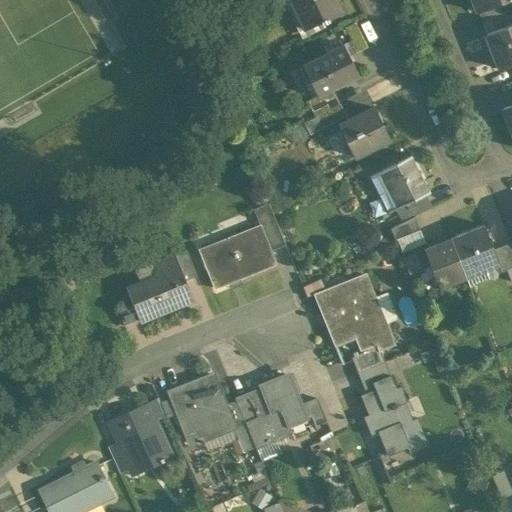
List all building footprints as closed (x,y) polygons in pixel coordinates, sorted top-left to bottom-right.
[(297,0),(310,27),(322,21),(323,23),(329,20),(329,19),(342,13),(335,0),(297,0)] [(472,0),(478,12),(500,3),(508,0),(472,0)] [(500,3),(478,12),(482,23),(504,14),(500,3)] [(511,24),(487,34),(501,69),(511,64),(511,24)] [(343,43),(302,64),(318,95),(319,97),(333,90),(360,76),(343,43)] [(333,90),(319,97),(318,95),(307,101),(316,117),(340,104),(333,90)] [(340,104),(316,117),(322,129),(347,116),(340,104)] [(374,108),(339,126),(354,157),(389,139),(374,108)] [(411,155),(370,176),(388,213),(396,209),(424,195),(430,192),(411,155)] [(424,195),(396,209),(404,222),(414,217),(431,208),(424,195)] [(268,203),(253,209),(260,225),(271,251),(285,245),(268,203)] [(404,222),(391,229),(396,240),(420,231),(414,217),(404,222)] [(260,225),(199,249),(214,288),(276,264),(271,251),(260,225)] [(500,265),(484,225),(451,238),(467,278),(500,265)] [(451,238),(415,253),(421,269),(430,266),(440,289),(467,278),(451,238)] [(511,247),(510,243),(498,248),(507,270),(511,268),(511,247)] [(186,250),(175,254),(186,280),(197,276),(186,250)] [(175,254),(155,262),(156,264),(153,277),(140,282),(126,288),(130,299),(139,319),(139,321),(193,299),(186,280),(175,254)] [(156,264),(155,262),(136,271),(140,282),(153,277),(156,264)] [(363,274),(345,282),(346,285),(327,292),(317,297),(328,323),(325,324),(334,344),(354,336),(360,351),(378,344),(380,351),(395,345),(386,322),(376,297),(372,298),(363,274)] [(327,292),(321,277),(302,287),(308,300),(317,297),(327,292)] [(389,292),(376,297),(386,322),(399,317),(389,292)] [(130,299),(120,303),(117,309),(124,325),(139,319),(130,299)] [(378,344),(360,351),(361,353),(352,357),(358,373),(385,362),(380,351),(378,344)] [(385,362),(358,373),(364,387),(391,376),(385,362)] [(213,374),(195,382),(196,385),(171,395),(183,425),(190,422),(198,441),(233,427),(234,427),(225,404),(213,374)] [(263,389),(282,437),(292,433),(290,427),(306,420),(305,419),(300,405),(288,375),(262,385),(263,389)] [(391,376),(364,387),(374,413),(363,417),(371,437),(379,434),(387,456),(407,448),(409,453),(428,446),(417,418),(409,421),(402,404),(406,402),(400,387),(396,389),(391,376)] [(282,437),(263,389),(247,396),(256,418),(245,423),(255,447),(255,448),(273,441),(282,437)] [(256,418),(247,396),(236,400),(245,423),(256,418)] [(317,398),(300,405),(305,419),(311,416),(315,425),(326,421),(317,398)] [(160,400),(148,406),(158,427),(170,422),(160,400)] [(236,400),(225,404),(234,427),(245,423),(236,400)] [(148,406),(110,423),(119,445),(129,466),(131,466),(130,463),(147,455),(152,465),(159,462),(160,464),(164,462),(163,460),(171,456),(158,427),(148,406)] [(234,427),(233,427),(243,452),(255,447),(245,423),(234,427)] [(273,441),(255,448),(260,458),(278,451),(273,441)] [(119,445),(109,449),(119,471),(129,466),(119,445)] [(147,455),(130,463),(131,466),(129,466),(133,474),(152,465),(147,455)] [(96,462),(41,490),(52,511),(51,511),(77,511),(112,494),(96,462)] [(469,489),(481,495),(486,484),(474,478),(469,489)]
